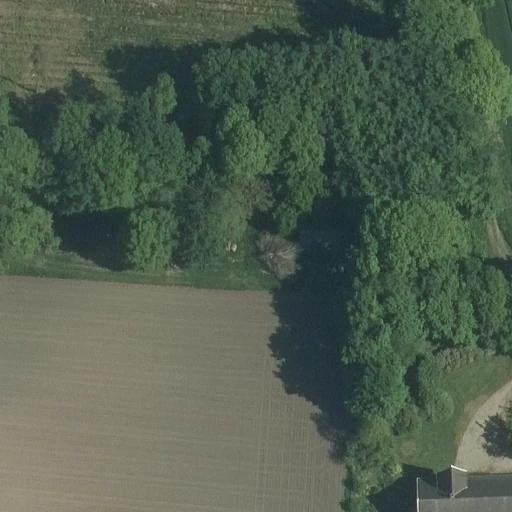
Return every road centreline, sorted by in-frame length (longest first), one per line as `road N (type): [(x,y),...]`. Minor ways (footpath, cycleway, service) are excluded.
road 1 (track): [(450,0),(511,281)]
road 2 (track): [(511,289),(364,297)]
